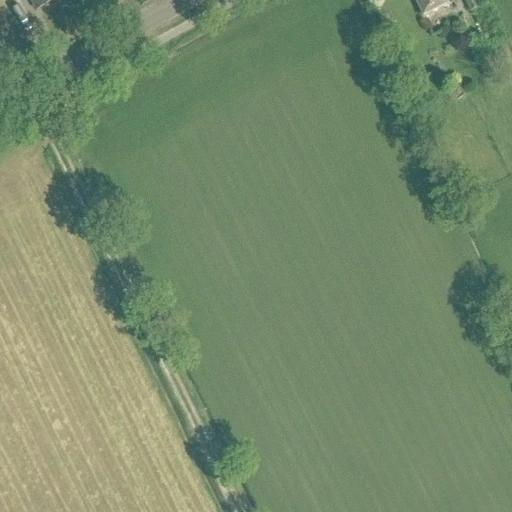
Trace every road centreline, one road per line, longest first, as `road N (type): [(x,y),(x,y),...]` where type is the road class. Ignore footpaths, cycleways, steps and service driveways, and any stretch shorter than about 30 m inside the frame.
road 1 (track): [(25,88),(238,511)]
road 2 (tertiary): [(0,101),(188,0)]
